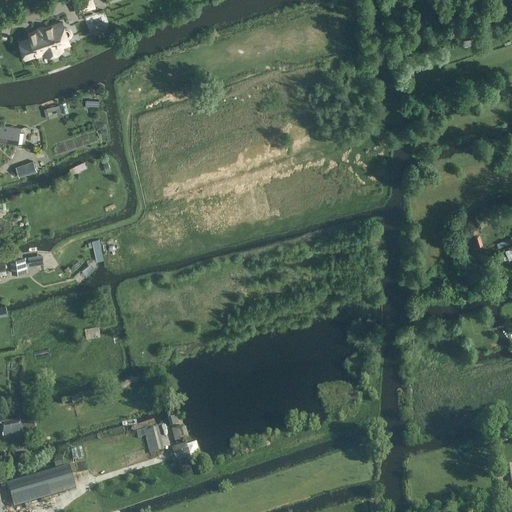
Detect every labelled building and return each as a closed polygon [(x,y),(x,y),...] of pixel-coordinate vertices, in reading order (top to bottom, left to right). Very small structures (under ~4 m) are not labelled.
[(25,15),(37,11),(32,0),(31,0),(21,4),(25,15)] [(73,0),(71,1),(76,14),(96,7),(93,0),(73,0)] [(101,16),(87,22),(92,34),(106,28),(101,16)] [(25,58),(44,52),(45,55),(62,50),(61,47),(68,44),(67,40),(67,39),(68,38),(68,37),(69,36),(69,35),(69,34),(69,33),(68,32),(68,31),(67,30),(66,30),(66,29),(65,29),(63,28),(62,24),(31,34),(32,38),(20,42),(25,58)] [(0,141),(18,144),(20,129),(0,125),(0,141)] [(110,171),(106,160),(102,161),(106,173),(110,171)] [(15,167),(19,178),(37,172),(33,161),(15,167)] [(483,247),(479,234),(473,236),(477,248),(483,247)] [(99,241),(92,242),(96,262),(96,263),(104,262),(103,261),(99,241)] [(28,272),(26,257),(9,259),(11,274),(28,272)] [(84,329),(86,340),(100,337),(98,329),(98,327),(84,329)] [(52,363),(50,356),(41,359),(41,358),(34,360),(36,368),(52,363)] [(22,434),(28,432),(35,431),(32,415),(18,417),(19,421),(1,425),(4,438),(22,434)] [(184,426),(177,428),(171,429),(174,442),(188,439),(185,428),(184,428),(184,426)] [(143,432),(149,455),(160,452),(155,429),(143,432)] [(189,458),(185,444),(171,448),(175,461),(189,458)] [(74,456),(74,474),(86,474),(86,460),(79,460),(79,456),(74,456)] [(511,492),(511,465),(503,467),(508,493),(511,492)] [(69,467),(6,485),(13,508),(76,489),(69,467)]
